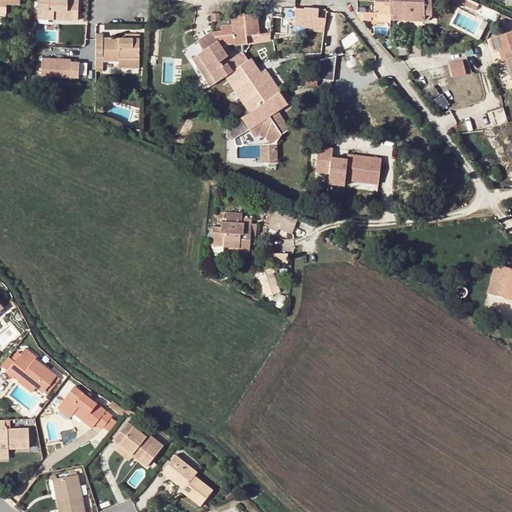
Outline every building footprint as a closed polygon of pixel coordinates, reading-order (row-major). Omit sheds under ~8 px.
[(38,0),(38,19),(54,20),(78,20),(78,0),(38,0)] [(357,0),(353,0),(348,0),(357,12),(357,0)] [(375,14),(389,14),(389,2),(362,0),(357,0),(357,12),(358,12),(358,14),(362,15),(363,20),(370,20),(371,17),(375,17),(375,14)] [(389,0),(389,2),(389,14),(399,14),(412,15),(424,15),(423,0),(389,0)] [(430,0),(423,0),(424,15),(432,15),(430,0)] [(441,0),(457,7),(459,4),(476,12),(478,7),(462,0),(441,0)] [(305,8),(295,7),(294,15),(308,16),(318,18),(318,8),(305,6),(305,8)] [(243,25),(257,24),(256,15),(243,16),(243,25)] [(318,18),(308,16),(308,26),(325,27),(327,18),(318,18)] [(257,24),(243,25),(244,35),(258,34),(257,24)] [(511,79),(511,78),(511,31),(498,36),(511,79)] [(204,51),(199,54),(217,82),(231,73),(234,71),(247,91),(244,93),(255,109),(249,114),(242,119),(249,129),(255,125),(252,121),(266,111),(269,115),(276,110),(273,106),(269,99),(276,95),(273,91),(262,76),(250,59),(248,61),(242,52),(228,63),(225,59),(228,56),(214,36),(200,46),(204,51)] [(103,49),(96,48),(95,68),(102,67),(103,61),(118,62),(118,59),(139,59),(139,39),(125,38),(103,38),(103,49)] [(217,82),(199,54),(193,59),(211,86),(217,82)] [(338,78),(338,57),(320,57),(320,78),(338,78)] [(455,76),(469,74),(467,58),(452,61),(455,76)] [(139,59),(118,59),(118,62),(118,68),(139,68),(139,59)] [(52,78),(79,78),(79,63),(71,63),(71,60),(42,60),(41,81),(52,81),(52,78)] [(15,73),(14,80),(25,85),(26,75),(28,67),(18,65),(16,73),(15,73)] [(234,71),(231,73),(244,93),(247,91),(234,71)] [(262,76),(273,91),(278,88),(268,73),(262,76)] [(255,125),(249,129),(255,137),(266,129),(270,134),(266,137),(271,145),(274,145),(290,128),(282,116),(284,114),(281,109),(288,105),(280,92),(276,95),(269,99),(273,106),(276,110),(269,115),(266,111),(252,121),(255,125)] [(255,109),(244,93),(238,97),(249,114),(255,109)] [(276,161),(276,145),(274,145),(271,145),(264,145),(264,161),(276,161)] [(333,148),(318,147),(316,172),(330,173),(332,157),(333,148)] [(379,184),(381,158),(348,154),(347,159),(345,180),(379,184)] [(345,180),(347,159),(332,157),(330,173),(328,184),(345,185),(345,180)] [(271,225),(294,234),(300,217),(277,208),(271,225)] [(213,246),(213,253),(225,254),(225,246),(231,246),(231,254),(240,254),(240,251),(250,251),(250,244),(255,245),(256,234),(245,233),(239,233),(240,223),(225,222),(224,232),(221,232),(221,233),(213,232),(212,246),(213,246)] [(275,265),(259,270),(266,296),(283,291),(275,265)] [(511,269),(496,265),(486,302),(511,309),(511,269)] [(25,348),(20,355),(28,361),(15,377),(33,391),(36,387),(21,376),(35,358),(36,356),(25,348)] [(14,363),(20,355),(17,352),(12,359),(11,361),(14,363)] [(28,361),(20,355),(14,363),(6,372),(14,379),(15,377),(28,361)] [(10,357),(2,367),(7,371),(14,363),(11,361),(12,359),(10,357)] [(56,376),(35,358),(21,376),(36,387),(43,393),(44,391),(53,380),(56,376)] [(57,383),(53,380),(44,391),(48,395),(57,383)] [(74,386),(61,403),(74,413),(92,428),(96,424),(102,429),(104,427),(111,417),(112,416),(74,386)] [(119,406),(113,401),(109,406),(115,410),(119,406)] [(74,413),(61,403),(58,407),(71,417),(74,413)] [(115,410),(122,416),(124,414),(125,411),(119,406),(115,410)] [(125,411),(124,414),(128,417),(129,415),(132,412),(128,408),(125,411)] [(117,422),(111,417),(104,427),(109,432),(117,422)] [(5,429),(5,420),(0,420),(0,453),(8,453),(8,449),(29,448),(28,428),(11,429),(5,429)] [(113,439),(119,445),(132,455),(147,466),(163,445),(147,433),(145,436),(127,422),(113,439)] [(132,455),(119,445),(115,450),(128,460),(132,455)] [(197,472),(175,455),(162,472),(184,489),(182,492),(200,506),(213,490),(194,476),(197,472)] [(84,511),(77,475),(57,478),(60,495),(56,496),(59,511),(84,511)]
